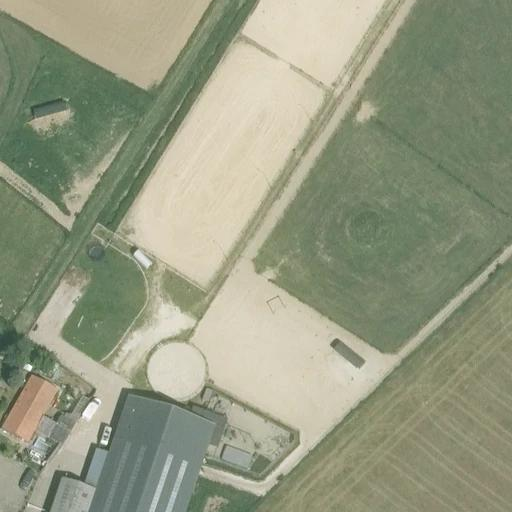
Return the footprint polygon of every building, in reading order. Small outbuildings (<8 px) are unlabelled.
[(36,120),(65,110),(62,101),(32,111),(36,120)] [(131,328),(118,347),(127,354),(141,335),(131,328)] [(17,403),(42,417),(57,390),(32,377),(17,403)] [(185,511),(214,428),(129,399),(97,493),(62,481),(51,511),(185,511)] [(42,417),(17,403),(2,430),(27,444),(42,417)] [(61,418),(57,425),(70,433),(74,426),(61,418)] [(64,444),(70,433),(57,425),(50,436),(64,444)]
